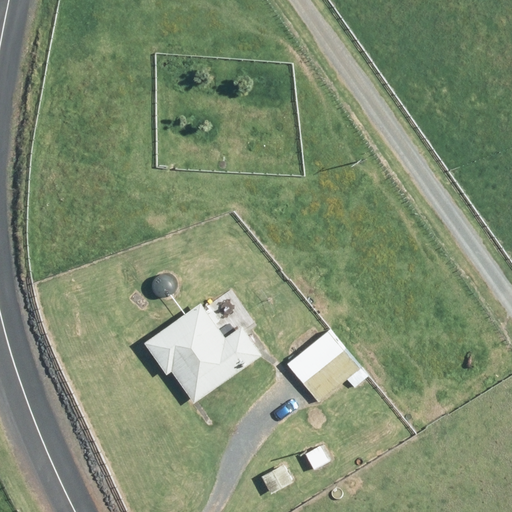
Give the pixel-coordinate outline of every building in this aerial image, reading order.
[(202,268),(188,277),(205,301),(219,291),(202,268)] [(203,302),(147,341),(169,374),(174,370),(196,402),(265,355),(244,324),(227,336),(203,302)] [(330,330),(289,362),(320,401),(361,369),(330,330)] [(323,441),(305,453),(318,473),(336,461),(323,441)] [(288,461),(263,478),(275,495),(300,479),(288,461)]
